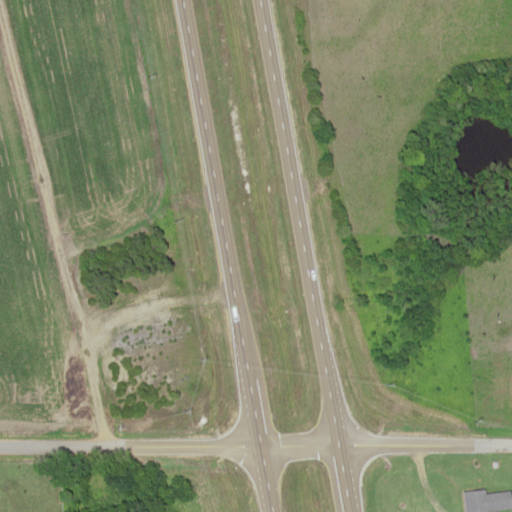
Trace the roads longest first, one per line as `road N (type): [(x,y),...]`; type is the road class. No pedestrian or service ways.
road 1 (trunk): [(339,443),(260,0)]
road 2 (residential): [(98,438),(0,0)]
road 3 (trunk): [(181,0),(249,380)]
road 4 (residential): [(339,443),(0,439)]
road 5 (residential): [(339,443),(511,442)]
